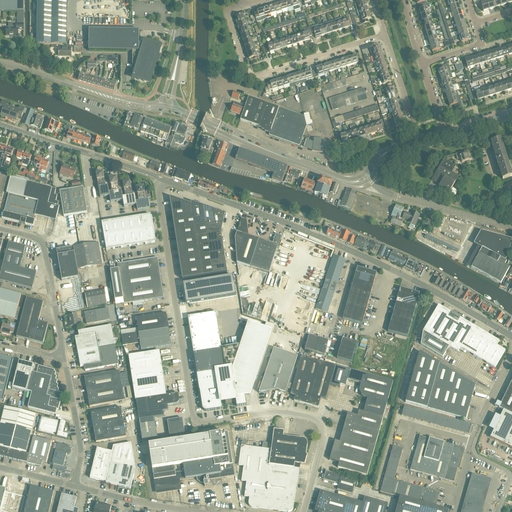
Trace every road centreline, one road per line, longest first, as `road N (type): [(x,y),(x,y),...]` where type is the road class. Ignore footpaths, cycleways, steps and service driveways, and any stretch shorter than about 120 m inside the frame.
road 1 (unclassified): [(511,336),(354,251),(163,180)]
road 2 (unclassified): [(323,426),(268,410),(193,417),(163,180)]
road 3 (residential): [(385,35),(251,78),(229,10),(243,6)]
road 4 (secondary): [(207,122),(348,180),(370,176)]
road 5 (secondary): [(166,108),(0,62)]
road 6 (residential): [(163,180),(0,126)]
road 7 (unclassified): [(64,354),(43,242),(0,228)]
road 8 (unclassified): [(208,511),(74,486)]
road 9 (unclassified): [(74,486),(81,445),(64,354)]
road 10 (unclassified): [(488,222),(387,192),(370,176)]
